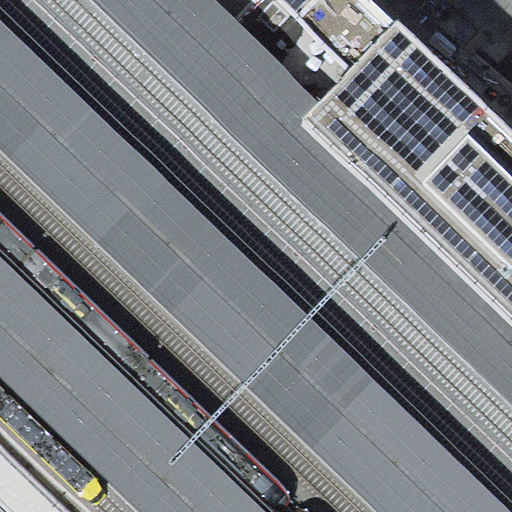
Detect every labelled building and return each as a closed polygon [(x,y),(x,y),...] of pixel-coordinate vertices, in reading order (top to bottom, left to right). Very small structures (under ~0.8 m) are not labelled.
[(511,325),(416,233),(303,118),(318,102),(234,23),(210,0),(92,0),(235,138),(511,402),(511,325)] [(374,0),(274,0),(348,71),(397,21),(374,0)] [(511,129),(398,20),(397,21),(348,71),(318,102),(303,118),(416,233),(511,325),(511,129)] [(382,511),(509,511),(133,151),(0,22),(0,144),(193,330),(382,511)] [(264,511),(0,254),(0,365),(150,511),(264,511)]
